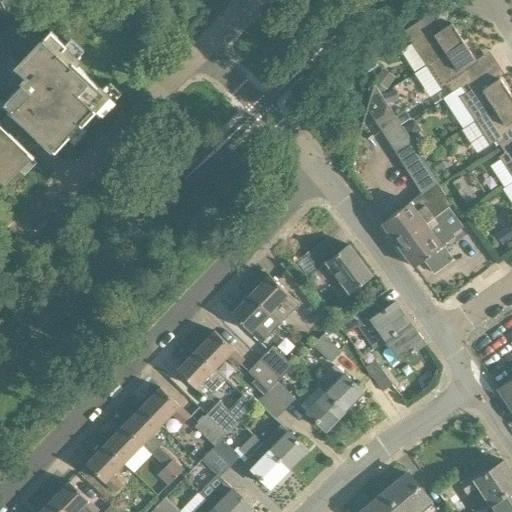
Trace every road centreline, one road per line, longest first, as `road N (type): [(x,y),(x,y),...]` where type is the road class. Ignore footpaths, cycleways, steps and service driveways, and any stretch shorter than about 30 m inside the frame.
road 1 (residential): [(0,500),(316,177)]
road 2 (residential): [(0,250),(201,50)]
road 3 (residential): [(310,511),(392,434),(466,391)]
road 4 (residential): [(433,333),(316,177)]
road 5 (residential): [(316,177),(201,50)]
